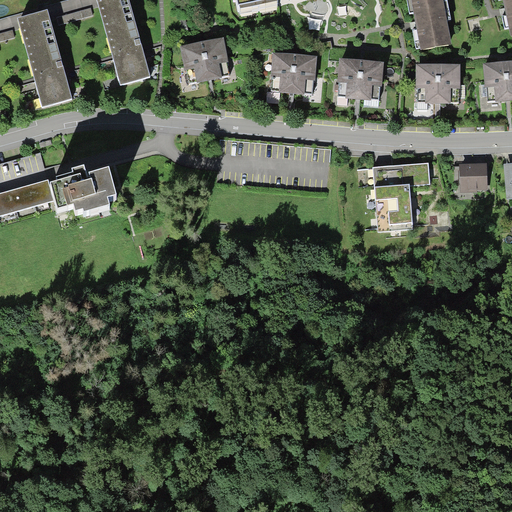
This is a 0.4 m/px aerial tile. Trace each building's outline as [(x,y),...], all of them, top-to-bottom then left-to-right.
[(93,0),(119,88),(150,79),(127,0),(93,0)] [(235,0),(238,13),(278,5),(277,0),(235,0)] [(411,0),(421,51),(452,45),(442,0),(411,0)] [(511,0),(502,0),(510,38),(511,37),(511,0)] [(88,8),(48,19),(51,27),(90,16),(88,8)] [(16,22),(40,110),(71,101),(51,27),(48,19),(47,13),(16,22)] [(10,31),(0,33),(0,41),(12,39),(10,31)] [(223,40),(179,49),(184,72),(193,71),(196,85),(221,80),(218,66),(228,64),(223,40)] [(317,58),(273,54),(270,78),(280,79),(278,93),(303,96),(305,81),(315,82),(317,58)] [(383,64),(338,61),(336,85),(346,85),(345,100),(370,102),(371,87),(381,88),(383,64)] [(511,63),(482,66),(484,90),(494,89),(495,104),(511,102),(511,63)] [(459,66),(414,66),(415,91),(424,90),(424,105),(450,105),(450,90),(460,90),(459,66)] [(223,79),(230,78),(228,67),(221,69),(223,79)] [(329,151),(216,141),(212,183),(325,193),(329,151)] [(488,195),(487,165),(452,167),(453,180),(459,180),(460,196),(488,195)] [(376,231),(411,228),(408,188),(429,187),(427,166),(371,171),(376,231)] [(54,188),(48,190),(55,217),(71,213),(73,221),(82,219),(82,222),(107,215),(105,207),(115,204),(107,176),(86,182),(83,174),(69,178),(71,183),(54,187),(54,188)] [(0,194),(0,217),(47,204),(41,183),(0,194)]
